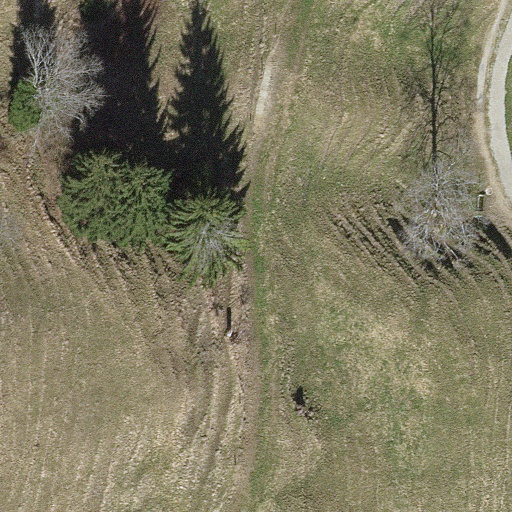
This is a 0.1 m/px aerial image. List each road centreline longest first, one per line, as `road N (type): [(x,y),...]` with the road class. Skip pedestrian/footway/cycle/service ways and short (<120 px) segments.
road 1 (track): [(308,0),(253,195),(265,396),(257,470),(240,511)]
road 2 (track): [(511,195),(494,124),(496,72),(511,17)]
